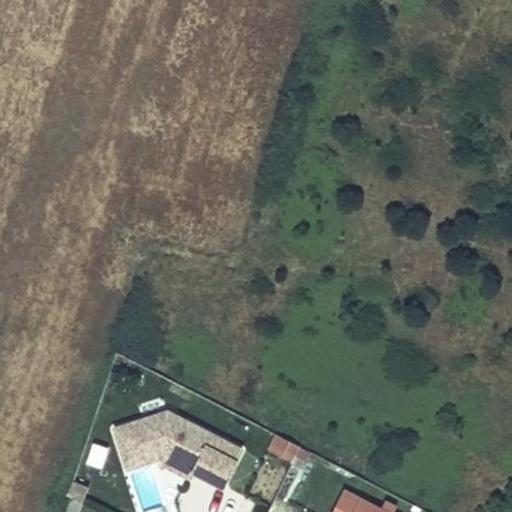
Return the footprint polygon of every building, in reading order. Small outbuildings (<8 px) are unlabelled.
[(168,412),(115,429),(127,468),(160,458),(157,451),(164,449),(191,463),(185,475),(190,477),(193,471),(222,486),(241,450),(168,412)] [(301,447),(279,435),(271,451),(293,462),(301,447)] [(106,449),(93,444),(86,462),(100,467),(106,449)] [(191,463),(164,449),(157,451),(160,458),(161,463),(185,475),(191,463)] [(78,511),(88,488),(73,482),(62,510),(66,511),(78,511)] [(384,511),(344,491),(332,511),(384,511)]
